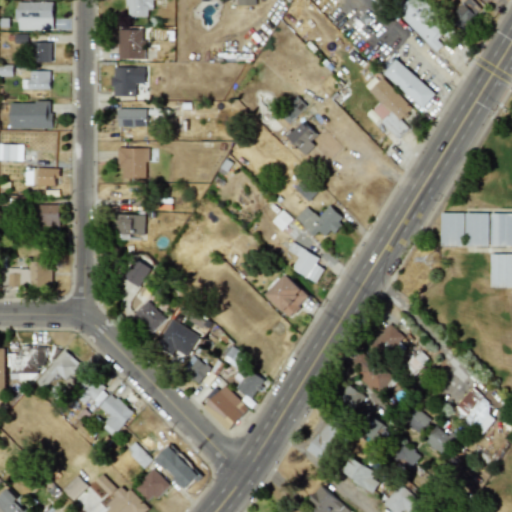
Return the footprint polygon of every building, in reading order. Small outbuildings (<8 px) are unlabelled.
[(151,17),(151,0),(126,0),(126,16),(151,17)] [(443,46),(436,39),(448,28),(421,0),(409,0),(397,11),(435,53),(443,46)] [(466,0),(450,15),(463,28),(482,11),(472,0),(466,0)] [(17,31),(53,30),(52,2),(16,2),(17,31)] [(143,59),(144,30),(118,29),(117,59),(143,59)] [(14,34),(13,43),(27,44),(27,35),(14,34)] [(51,62),(51,43),(33,43),(33,63),(51,62)] [(435,95),(396,59),(384,73),(422,109),(435,95)] [(135,83),(144,83),(144,67),(112,68),(113,97),(136,96),(135,83)] [(49,71),(29,71),(30,79),(22,80),(22,90),(50,89),(49,71)] [(368,91),(380,103),(371,111),(397,138),(408,128),(401,120),(412,109),(382,78),(368,91)] [(288,123),(306,106),(296,96),(278,113),(288,123)] [(9,102),(10,129),(51,128),(51,102),(9,102)] [(118,108),(117,127),(146,127),(147,109),(118,108)] [(319,138),(304,121),(287,137),(303,154),(319,138)] [(0,160),(22,161),(22,145),(0,143),(0,160)] [(122,168),(122,178),(147,178),(148,148),(117,147),(116,168),(122,168)] [(24,185),(57,185),(57,168),(25,168),(24,185)] [(295,188),(307,201),(318,191),(306,177),(295,188)] [(59,205),(35,205),(35,225),(59,224),(59,205)] [(313,236),(318,231),(327,238),(344,219),(329,205),(318,217),(306,206),(294,219),(313,236)] [(440,246),(463,246),(464,213),(441,213),(440,246)] [(488,213),(465,213),(466,246),(489,246),(488,213)] [(511,213),(491,213),(490,246),(511,246),(511,213)] [(145,215),(112,214),(111,234),(144,235),(145,215)] [(315,264),(318,258),(292,242),(287,250),(298,257),(291,268),(315,283),(324,269),(315,264)] [(490,287),(511,287),(511,253),(491,254),(490,287)] [(123,276),(138,287),(150,268),(135,258),(123,276)] [(8,269),(7,287),(51,287),(52,262),(29,262),(29,269),(8,269)] [(309,296),(286,274),(265,294),(289,317),(309,296)] [(132,316),(151,333),(165,318),(147,300),(132,316)] [(174,350),(188,357),(198,333),(169,320),(156,346),(173,354),(174,350)] [(369,344),(383,357),(403,337),(389,323),(369,344)] [(8,379),(37,380),(37,366),(45,366),(45,346),(18,346),(18,354),(9,353),(8,379)] [(222,360),(236,368),(244,354),(230,346),(222,360)] [(37,383),(45,389),(56,374),(66,381),(79,362),(62,350),(37,383)] [(429,359),(419,350),(404,367),(413,376),(429,359)] [(349,364),(380,392),(392,378),(361,351),(349,364)] [(198,384),(210,370),(194,355),(181,369),(198,384)] [(252,398),(265,381),(243,364),(230,380),(252,398)] [(100,405),(109,392),(88,378),(75,398),(88,406),(92,400),(100,405)] [(201,406),(228,431),(249,408),(222,383),(201,406)] [(365,397),(346,383),(339,393),(357,407),(365,397)] [(481,435),(495,420),(487,413),(493,407),(472,388),(452,409),(481,435)] [(110,415),(101,427),(114,436),(133,411),(110,393),(99,408),(110,415)] [(430,417),(411,409),(404,425),(423,434),(430,417)] [(345,426),(329,416),(308,452),(324,461),(345,426)] [(437,425),(424,440),(442,455),(455,439),(437,425)] [(144,468),(152,460),(135,442),(127,450),(144,468)] [(421,456),(403,443),(393,457),(410,470),(421,456)] [(373,479),(377,471),(350,458),(342,475),(375,491),(379,482),(373,479)] [(169,485),(154,468),(134,487),(149,503),(169,485)] [(145,511),(149,509),(123,484),(118,489),(102,474),(94,481),(114,500),(103,511),(145,511)] [(62,490),(72,500),(87,486),(77,475),(62,490)] [(401,511),(429,511),(400,484),(383,503),(391,511),(401,511)] [(306,502),(317,511),(348,511),(350,511),(321,485),(306,502)] [(0,507),(4,511),(29,511),(23,505),(24,504),(9,488),(0,496),(0,507)]
